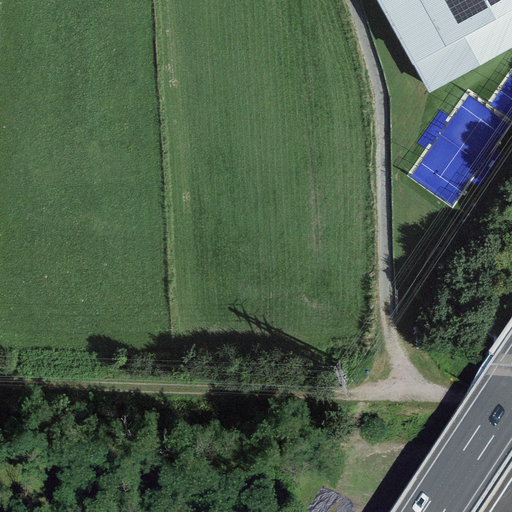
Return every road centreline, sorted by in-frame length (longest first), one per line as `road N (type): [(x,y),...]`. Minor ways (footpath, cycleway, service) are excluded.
road 1 (track): [(0,382),(511,399)]
road 2 (track): [(350,0),(379,95),(389,330),(426,395)]
road 3 (motorway): [(511,388),(430,511)]
